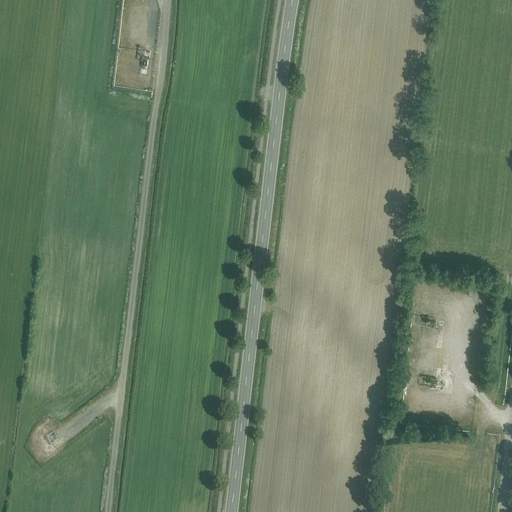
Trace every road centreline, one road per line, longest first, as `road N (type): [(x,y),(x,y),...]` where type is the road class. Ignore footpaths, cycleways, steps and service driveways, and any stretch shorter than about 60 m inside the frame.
road 1 (secondary): [(292,0),(231,511)]
road 2 (track): [(165,0),(106,511)]
